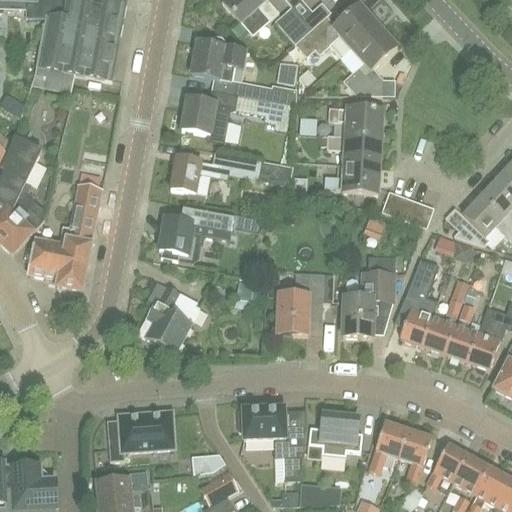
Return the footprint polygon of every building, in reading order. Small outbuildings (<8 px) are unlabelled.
[(0,0),(0,6),(8,6),(26,7),(26,15),(25,23),(47,24),(47,21),(62,24),(66,2),(55,2),(55,7),(44,7),(44,0),(0,0)] [(73,80),(92,83),(107,86),(121,10),(100,5),(101,1),(95,0),(66,0),(66,2),(62,24),(47,21),(47,24),(43,46),(38,73),(73,80)] [(230,0),(223,7),(239,26),(256,12),(268,27),(278,19),(264,2),(265,2),(262,0),(230,0)] [(279,0),(285,7),(291,13),(302,26),(311,36),(327,23),(326,22),(331,18),(322,8),(312,16),(297,0),(279,0)] [(311,36),(295,50),(306,62),(306,63),(315,55),(320,61),(330,52),(341,65),(351,57),(378,33),(359,12),(335,33),(327,23),(311,36)] [(282,21),(274,27),(295,50),(311,36),(302,26),(291,13),(282,21)] [(351,57),(341,65),(341,66),(352,57),(363,70),(353,79),(344,87),(356,102),(357,102),(382,103),(382,102),(382,86),(376,91),(367,80),(373,75),(396,55),(378,33),(351,57)] [(197,48),(195,62),(191,65),(189,75),(192,79),(192,81),(233,88),(235,73),(242,74),(246,57),(224,53),(225,47),(222,43),(215,42),(211,45),(210,51),(197,48)] [(278,67),(278,86),(296,87),(296,67),(278,67)] [(73,80),(38,73),(37,78),(34,86),(71,93),(73,80)] [(235,101),(260,106),(269,108),(272,93),(238,87),(238,89),(235,101)] [(0,110),(0,111),(20,120),(25,108),(5,99),(0,110)] [(269,108),(260,106),(235,101),(233,115),(267,121),(269,108)] [(229,112),(215,110),(216,109),(187,104),(182,135),(210,140),(209,145),(223,148),(229,112)] [(346,143),(382,146),(384,118),(348,115),(348,116),(330,115),(329,129),(347,130),(346,143)] [(380,174),(382,146),(346,143),(328,142),(327,155),(345,156),(345,158),(344,171),(380,174)] [(11,221),(26,189),(42,156),(15,143),(13,148),(8,161),(2,175),(5,176),(0,187),(0,211),(5,216),(11,221)] [(176,164),(171,195),(187,198),(196,199),(205,201),(207,201),(210,182),(227,185),(228,181),(288,192),(292,173),(215,158),(213,169),(176,163),(176,164)] [(511,197),(511,169),(498,184),(511,197)] [(378,202),(380,174),(344,171),(343,185),(326,183),(325,197),(342,199),(378,202)] [(82,178),(79,192),(99,195),(102,182),(82,178)] [(511,197),(498,184),(480,203),(509,230),(511,232),(511,197)] [(45,225),(47,218),(27,200),(31,191),(26,189),(11,221),(5,216),(0,221),(0,225),(25,249),(45,225)] [(37,245),(30,281),(48,284),(47,288),(57,290),(56,294),(65,295),(73,297),(82,299),(92,249),(91,249),(102,196),(99,195),(79,192),(72,229),(69,245),(67,245),(66,251),(59,249),(37,245)] [(427,235),(431,225),(434,215),(402,203),(388,198),(381,218),(427,235)] [(468,226),(453,241),(484,252),(489,246),(486,243),(495,233),(511,248),(511,232),(509,230),(480,203),(463,222),(468,226)] [(234,219),(222,217),(222,216),(184,209),(180,227),(165,224),(159,257),(161,257),(159,263),(176,266),(177,260),(187,262),(189,249),(203,252),(205,240),(229,245),(234,219)] [(364,235),(378,241),(384,227),(371,221),(364,235)] [(25,249),(0,225),(0,249),(13,262),(25,249)] [(440,241),(437,251),(453,256),(456,246),(440,241)] [(395,274),(395,261),(375,260),(375,273),(395,274)] [(511,278),(511,263),(506,262),(501,275),(511,278)] [(343,303),(342,343),(372,344),(373,307),(393,307),(394,279),(367,279),(366,303),(343,303)] [(335,281),(323,280),(295,280),(295,302),(279,301),(278,342),(307,343),(307,309),(322,309),(334,309),(335,281)] [(238,304),(259,305),(260,285),(239,284),(238,304)] [(454,332),(453,331),(456,323),(457,323),(469,290),(457,286),(450,305),(445,319),(446,320),(443,328),(432,324),(422,353),(444,361),(454,332)] [(167,294),(166,292),(158,288),(148,305),(155,309),(138,340),(175,360),(192,330),(191,330),(199,315),(195,313),(196,310),(167,294)] [(422,353),(432,324),(422,320),(428,303),(417,299),(400,346),(422,353)] [(487,314),(478,340),(468,370),(489,377),(505,334),(511,336),(511,310),(510,309),(506,320),(487,314)] [(470,328),(475,314),(464,310),(459,325),(470,328)] [(468,370),(478,340),(454,332),(444,361),(468,370)] [(511,404),(511,350),(505,364),(509,366),(493,395),(511,404)] [(299,487),(302,463),(304,450),(306,437),(286,437),(285,417),(285,413),(268,413),(259,413),(259,414),(242,414),(242,416),(238,416),(238,437),(243,437),(243,443),(243,446),(273,445),(274,464),(275,488),(285,487),(299,487)] [(305,416),(285,417),(286,437),(306,437),(305,416)] [(121,445),(108,446),(109,456),(110,466),(125,465),(124,457),(174,453),(172,418),(119,421),(119,425),(120,428),(121,445)] [(323,420),(322,435),(311,434),(309,450),(323,452),(322,460),(346,462),(346,457),(361,458),(362,440),(355,439),(356,424),(323,420)] [(107,429),(108,446),(121,445),(120,428),(107,429)] [(395,462),(399,464),(408,436),(384,428),(369,476),(380,479),(383,471),(391,474),(395,462)] [(408,487),(416,489),(431,443),(408,436),(399,464),(412,468),(405,486),(408,487)] [(323,452),(309,450),(307,462),(322,464),(322,460),(323,452)] [(452,489),(468,461),(448,451),(426,490),(435,494),(446,500),(452,489)] [(218,457),(192,460),(194,477),(213,474),(223,466),(218,457)] [(346,462),(322,460),(322,464),(321,472),(345,474),(346,462)] [(452,489),(476,502),(491,474),(468,461),(452,489)] [(26,502),(46,479),(42,475),(40,475),(40,471),(4,473),(6,509),(11,509),(11,511),(21,511),(21,502),(26,502)] [(482,511),(485,506),(495,511),(511,485),(491,474),(476,502),(473,507),(470,506),(467,511),(482,511)] [(240,494),(230,476),(199,492),(210,510),(226,501),(240,494)] [(160,511),(161,511),(152,511),(150,493),(147,493),(146,477),(128,479),(128,484),(96,487),(98,510),(97,510),(97,511),(160,511)] [(21,502),(21,511),(55,511),(54,485),(50,485),(50,483),(46,479),(26,502),(21,502)] [(511,511),(511,485),(495,511),(511,511)] [(341,491),(299,487),(299,495),(297,510),(340,509),(341,491)] [(424,494),(416,489),(408,487),(395,511),(412,511),(417,508),(424,494)] [(297,510),(299,495),(281,495),(281,502),(268,502),(274,511),(297,510)] [(467,511),(470,506),(460,500),(453,511),(467,511)] [(210,510),(206,511),(232,511),(226,501),(210,510)] [(355,511),(379,511),(380,511),(360,503),(355,511)]
